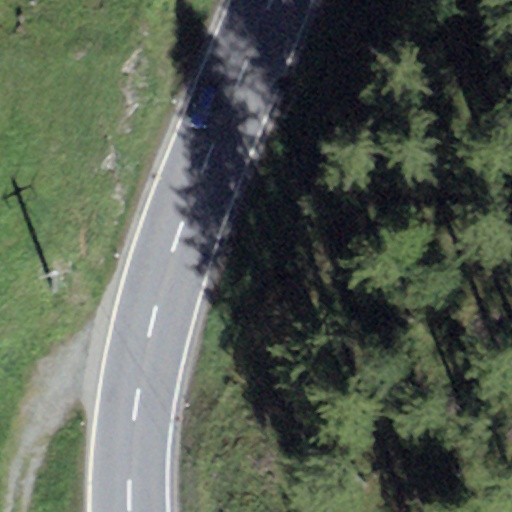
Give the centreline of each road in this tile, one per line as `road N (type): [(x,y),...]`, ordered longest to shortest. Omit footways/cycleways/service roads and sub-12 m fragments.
road 1 (primary): [(129,511),(148,329),(175,238),(271,0)]
road 2 (track): [(19,511),(29,456),(58,394),(85,381),(139,379)]
